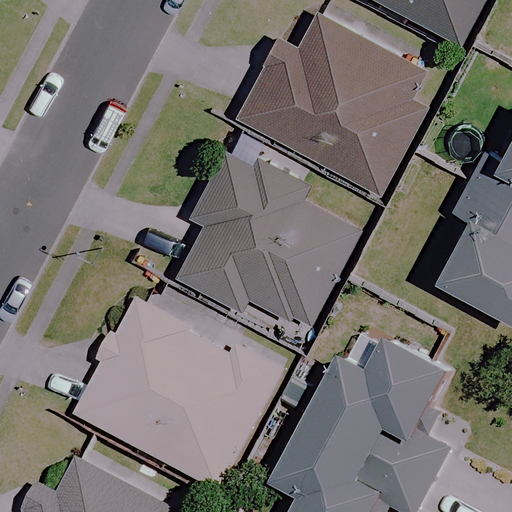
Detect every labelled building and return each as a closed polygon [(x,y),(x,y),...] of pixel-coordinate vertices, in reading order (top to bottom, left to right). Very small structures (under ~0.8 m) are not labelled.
[(376,0),(456,44),(480,0),(376,0)] [(417,69),(315,14),(297,49),(279,39),(236,118),(378,194),(424,108),(402,96),(417,69)] [(511,149),(494,140),(460,205),(481,216),(452,273),(511,303),(511,149)] [(358,212),(306,193),(310,182),(249,159),(248,162),(224,154),(178,281),(314,331),(358,212)] [(283,371),(139,296),(76,417),(220,492),(283,371)] [(360,351),(294,477),(318,490),(306,511),(388,511),(396,496),(424,511),(461,441),(435,428),(467,365),(404,333),(388,365),(360,351)] [(174,511),(78,462),(53,509),(34,499),(26,511),(174,511)]
